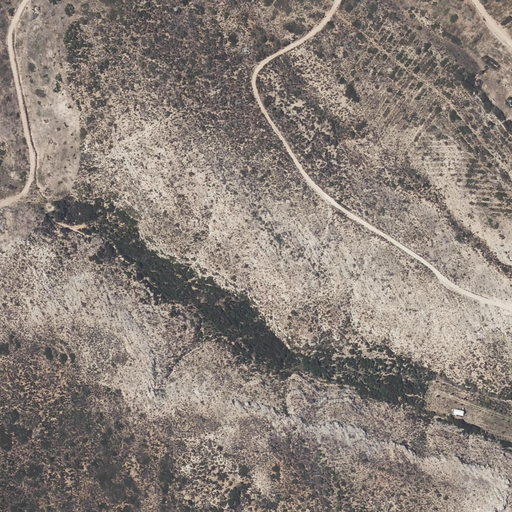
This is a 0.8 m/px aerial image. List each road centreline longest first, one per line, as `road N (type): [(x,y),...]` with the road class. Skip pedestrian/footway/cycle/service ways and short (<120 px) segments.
road 1 (track): [(511,307),(451,288),(429,261),(330,199),(306,178),(269,120),(251,67),(324,21),(339,0)]
road 2 (track): [(0,211),(24,194),(35,167),(13,45),(31,0)]
